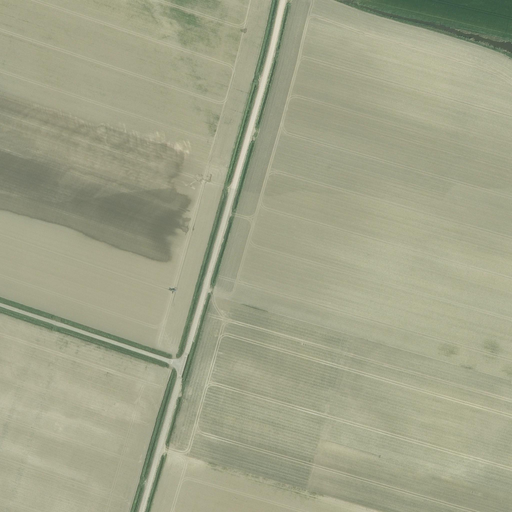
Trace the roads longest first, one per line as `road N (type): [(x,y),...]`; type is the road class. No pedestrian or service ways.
road 1 (unclassified): [(182,365),(282,0)]
road 2 (unclassified): [(182,365),(0,304)]
road 3 (unclassified): [(141,511),(182,365)]
